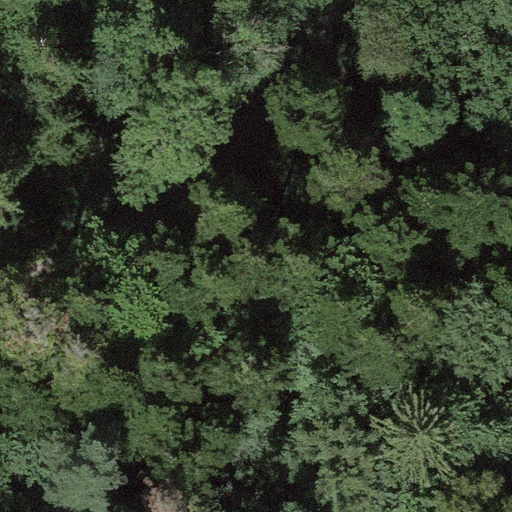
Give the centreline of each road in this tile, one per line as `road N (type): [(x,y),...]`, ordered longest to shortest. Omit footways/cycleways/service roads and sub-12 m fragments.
road 1 (track): [(308,18),(511,462)]
road 2 (track): [(306,0),(308,18),(261,102),(200,174),(91,253),(0,291)]
